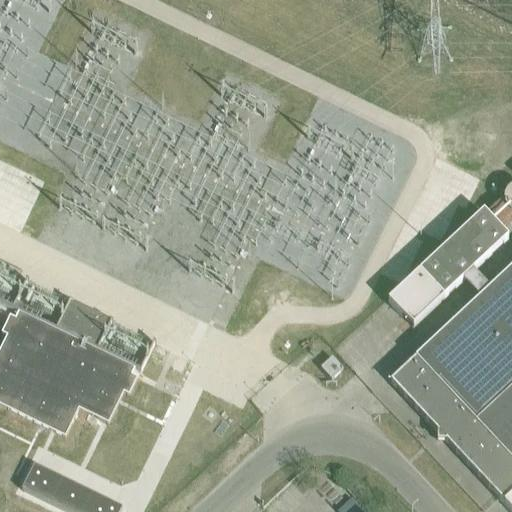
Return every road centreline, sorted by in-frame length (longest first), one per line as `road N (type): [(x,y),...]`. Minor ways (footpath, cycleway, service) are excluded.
road 1 (unclassified): [(427,511),(373,454),(346,438),(317,435)]
road 2 (unclassified): [(207,511),(267,455),(317,435)]
